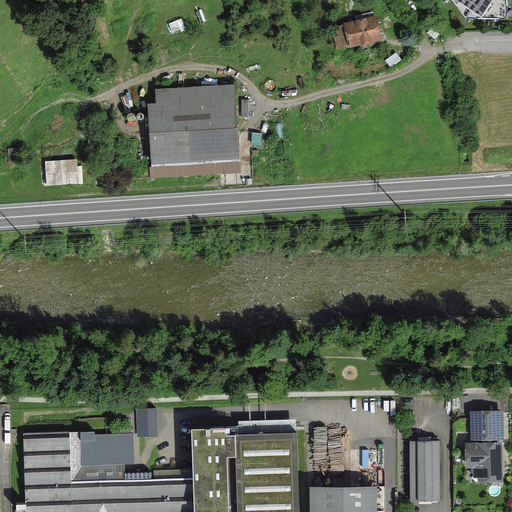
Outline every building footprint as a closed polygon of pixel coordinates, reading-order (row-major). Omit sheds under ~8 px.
[(451,0),(467,18),(508,20),(507,0),(451,0)] [(377,18),(333,28),(338,50),(382,40),(377,18)] [(240,160),(235,86),(161,91),(162,104),(151,104),(156,166),(240,160)] [(83,184),(82,159),(47,161),(48,186),(83,184)] [(504,407),(470,408),(471,439),(465,439),(466,465),(473,465),(473,475),(478,475),(478,480),(503,479),(502,438),(505,438),(504,407)] [(157,408),(136,409),(137,436),(158,436),(157,408)] [(71,434),(25,435),(27,511),(298,511),(296,433),(228,435),(228,428),(191,429),(192,478),(73,482),(71,434)] [(81,432),(82,465),(135,464),(134,434),(95,435),(95,431),(81,432)] [(438,441),(411,441),(412,500),(439,500),(438,441)] [(374,511),(374,490),(314,490),(314,511),(374,511)]
